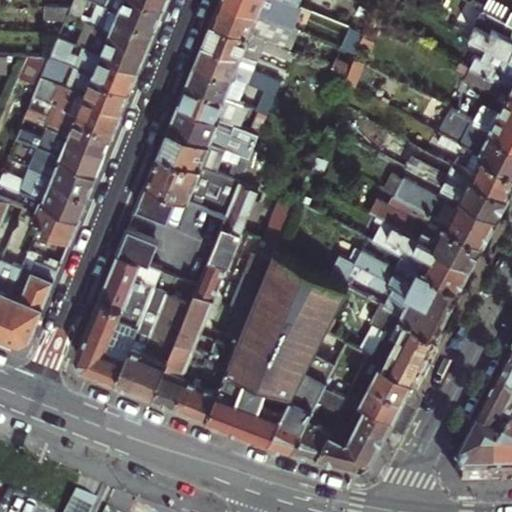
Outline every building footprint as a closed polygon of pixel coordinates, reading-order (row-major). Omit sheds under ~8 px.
[(69,19),(77,0),(62,0),(60,7),(58,14),(67,18),(69,19)] [(87,7),(93,10),(87,26),(139,46),(142,39),(144,33),(148,24),(89,0),(87,7)] [(88,0),(89,0),(148,24),(153,11),(156,2),(149,0),(88,0)] [(294,27),(288,24),(225,0),(216,0),(214,7),(209,18),(286,48),(294,27)] [(225,0),(288,24),(296,3),(295,2),(289,0),(225,0)] [(494,12),(511,20),(511,0),(504,0),(504,1),(502,0),(486,0),(484,7),(494,12)] [(58,14),(60,7),(35,7),(35,18),(56,18),(58,14)] [(511,20),(494,12),(489,23),(511,34),(511,20)] [(206,27),(201,39),(253,59),(257,47),(285,58),(288,49),(286,48),(209,18),(206,27)] [(511,53),(511,34),(489,23),(487,27),(471,19),(465,30),(507,51),(511,53)] [(135,56),(139,46),(87,26),(76,21),(68,43),(80,47),(131,67),(135,56)] [(358,39),(362,29),(348,23),(339,44),(353,50),(358,39)] [(364,23),(362,29),(358,39),(369,43),(375,27),(364,23)] [(49,36),(41,57),(123,89),(126,80),(131,67),(80,47),(76,55),(59,49),(62,41),(49,36)] [(192,61),(228,75),(241,80),(271,92),(276,81),(254,72),(259,62),(253,59),(201,39),(198,46),(192,61)] [(500,66),(470,52),(465,63),(511,86),(511,53),(507,51),(500,66)] [(119,97),(123,89),(41,57),(34,75),(63,87),(115,108),(119,97)] [(331,66),(344,71),(348,62),(334,57),(331,66)] [(511,86),(465,63),(453,58),(450,65),(460,70),(458,75),(491,90),(486,101),(478,98),(470,114),(511,134),(511,86)] [(189,69),(185,80),(221,94),(228,75),(192,61),(189,69)] [(340,83),(344,71),(331,66),(326,78),(340,83)] [(39,93),(58,100),(55,106),(107,127),(111,117),(115,108),(63,87),(34,75),(29,88),(26,95),(37,99),(39,93)] [(228,97),(230,93),(235,95),(241,80),(228,75),(221,94),(228,97)] [(181,91),(176,102),(212,116),(217,118),(236,125),(244,103),(233,99),(228,97),(221,94),(185,80),(181,91)] [(172,114),(167,126),(222,147),(236,153),(246,156),(255,133),(236,125),(233,132),(214,125),(217,118),(212,116),(176,102),(174,109),(172,114)] [(104,137),(107,127),(55,106),(51,118),(21,107),(17,117),(47,128),(99,148),(104,137)] [(447,112),(440,128),(441,128),(511,163),(511,134),(470,114),(467,121),(447,112)] [(162,139),(158,149),(213,170),(222,147),(167,126),(162,139)] [(35,136),(13,128),(9,138),(31,147),(35,136)] [(43,139),(35,136),(31,147),(90,170),(94,160),(99,148),(47,128),(43,139)] [(443,141),(456,148),(450,161),(508,190),(511,182),(511,163),(441,128),(436,138),(443,141)] [(456,148),(443,141),(436,154),(450,161),(456,148)] [(504,199),(508,190),(450,161),(446,170),(389,142),(384,153),(449,186),(459,191),(498,210),(504,199)] [(87,179),(90,170),(31,147),(23,168),(82,192),(87,179)] [(237,180),(227,176),(213,170),(158,149),(151,166),(145,182),(176,194),(186,198),(194,178),(218,187),(216,192),(231,197),(237,180)] [(246,156),(236,153),(227,176),(237,180),(246,156)] [(316,179),(324,158),(312,153),(304,173),(316,179)] [(77,203),(82,192),(23,168),(19,177),(0,169),(0,184),(41,201),(73,213),(77,203)] [(391,170),(384,184),(395,190),(485,235),(494,217),(498,210),(459,191),(455,200),(445,195),(402,173),(401,175),(391,170)] [(194,178),(186,198),(224,213),(231,197),(216,192),(218,187),(194,178)] [(255,187),(237,180),(231,197),(224,213),(221,221),(240,228),(255,187)] [(176,194),(145,182),(135,206),(166,219),(176,194)] [(459,191),(449,186),(445,195),(455,200),(459,191)] [(378,195),(372,207),(380,211),(386,214),(474,258),(482,242),(485,235),(395,190),(390,201),(378,195)] [(261,236),(277,242),(293,201),(277,195),(261,236)] [(63,240),(73,213),(41,201),(30,227),(63,240)] [(375,236),(401,250),(407,253),(462,280),(470,266),(474,258),(386,214),(383,219),(375,236)] [(221,221),(208,255),(226,262),(240,228),(221,221)] [(158,238),(128,226),(124,236),(118,250),(140,259),(149,262),(158,238)] [(256,234),(250,248),(272,256),(275,246),(277,242),(261,236),(256,234)] [(458,288),(462,280),(407,253),(401,250),(395,264),(391,256),(361,242),(355,256),(450,304),(458,288)] [(250,310),(243,328),(233,354),(221,384),(209,414),(234,424),(252,430),(267,401),(258,398),(262,378),(295,389),(326,327),(342,294),(348,282),(342,280),(275,246),(272,256),(264,275),(250,310)] [(135,273),(140,259),(118,250),(112,265),(109,274),(131,283),(135,273)] [(226,262),(208,255),(205,262),(197,284),(195,289),(194,290),(213,297),(226,262)] [(52,269),(18,256),(7,285),(0,301),(0,333),(9,338),(14,340),(25,336),(52,269)] [(444,316),(450,304),(355,256),(347,270),(382,287),(390,285),(383,300),(438,328),(444,316)] [(158,269),(160,267),(149,262),(140,259),(135,273),(154,281),(158,269)] [(243,307),(250,310),(264,275),(256,272),(254,277),(248,275),(240,296),(246,298),(243,307)] [(137,324),(145,306),(154,281),(135,273),(131,283),(109,274),(77,355),(79,360),(81,366),(99,372),(104,375),(117,379),(130,345),(125,343),(123,348),(116,345),(108,342),(118,317),(126,320),(137,324)] [(393,336),(401,340),(391,361),(415,373),(427,350),(433,338),(438,328),(383,300),(348,282),(342,294),(373,309),(368,317),(396,330),(393,336)] [(189,304),(180,326),(200,333),(213,297),(194,290),(189,304)] [(173,298),(164,320),(156,317),(129,384),(145,390),(154,393),(180,326),(189,304),(173,298)] [(158,312),(145,306),(137,324),(130,345),(117,379),(124,382),(129,384),(156,317),(158,312)] [(235,325),(243,328),(250,310),(243,307),(235,325)] [(137,324),(126,320),(116,345),(123,348),(125,343),(130,345),(137,324)] [(223,350),(233,354),(243,328),(235,325),(232,324),(226,342),(223,350)] [(191,355),(200,333),(180,326),(154,393),(166,398),(173,401),(191,355)] [(318,371),(337,333),(326,327),(295,389),(271,437),(285,442),(293,445),(311,412),(319,396),(329,376),(318,371)] [(322,398),(314,414),(311,412),(293,445),(305,447),(309,448),(319,451),(342,405),(351,388),(361,369),(370,350),(349,339),(329,376),(319,396),(322,398)] [(382,356),(370,350),(361,369),(368,372),(370,367),(375,370),(382,356)] [(193,408),(201,411),(213,381),(207,378),(214,359),(209,357),(207,361),(201,359),(191,355),(173,401),(193,408)] [(375,370),(370,367),(368,372),(406,391),(410,382),(415,373),(391,361),(382,356),(375,370)] [(511,394),(511,361),(505,376),(499,388),(511,394)] [(368,372),(361,369),(351,388),(363,394),(370,379),(366,377),(368,372)] [(366,377),(370,379),(363,394),(396,410),(401,401),(406,391),(368,372),(366,377)] [(252,430),(271,437),(295,389),(262,378),(258,398),(267,401),(252,430)] [(217,382),(213,381),(201,411),(205,413),(209,414),(221,384),(217,382)] [(363,394),(351,388),(342,405),(358,414),(364,401),(360,399),(363,394)] [(511,394),(499,388),(494,397),(511,405),(511,394)] [(364,401),(358,414),(342,405),(319,451),(341,456),(363,462),(374,454),(383,435),(396,410),(363,394),(360,399),(364,401)] [(511,420),(511,405),(494,397),(489,408),(480,424),(500,434),(503,427),(507,430),(511,420)] [(458,467),(466,479),(479,478),(490,478),(508,443),(503,440),(505,436),(500,434),(480,424),(458,467)] [(503,427),(500,434),(505,436),(503,440),(508,443),(511,435),(511,432),(507,430),(503,427)] [(511,435),(508,443),(490,478),(503,477),(511,476),(511,435)] [(82,494),(72,488),(61,511),(59,511),(86,511),(93,499),(82,494)]
